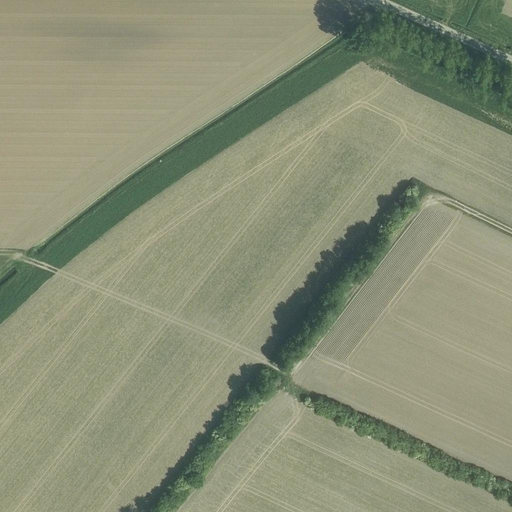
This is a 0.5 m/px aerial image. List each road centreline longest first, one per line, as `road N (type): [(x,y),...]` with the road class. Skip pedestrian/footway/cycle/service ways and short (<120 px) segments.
road 1 (track): [(511,231),(426,197),(288,369),(0,254)]
road 2 (unclassified): [(511,61),(374,0)]
